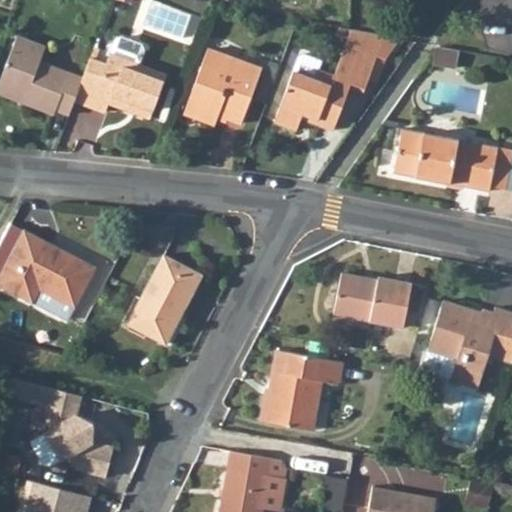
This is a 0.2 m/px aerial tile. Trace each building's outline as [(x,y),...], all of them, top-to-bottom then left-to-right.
[(398,37),(351,28),(332,74),(316,68),(319,59),(301,52),(296,55),(272,120),(294,128),(300,111),(314,117),(313,122),(331,128),(348,81),(362,87),(375,52),(385,56),(398,37)] [(14,33),(0,68),(0,87),(21,96),(19,101),(49,113),(51,109),(65,114),(72,97),(79,77),(37,60),(42,45),(14,33)] [(79,77),(72,97),(102,109),(105,100),(146,115),(162,72),(135,61),(140,46),(138,41),(118,33),(113,35),(103,59),(88,53),(79,77)] [(205,45),(181,110),(212,122),(215,113),(239,122),(258,66),(205,45)] [(436,60),(457,65),(461,51),(440,45),(436,60)] [(0,87),(0,93),(19,101),(21,96),(0,87)] [(456,145),(457,139),(401,127),(392,171),(487,191),(488,185),(503,188),(509,160),(494,157),(496,148),(471,142),(470,148),(456,145)] [(471,142),(457,139),(456,145),(470,148),(471,142)] [(21,226),(0,266),(0,283),(64,317),(92,264),(21,226)] [(159,254),(121,322),(159,342),(196,274),(159,254)] [(338,273),(330,313),(400,327),(408,284),(375,277),(374,284),(358,281),(359,277),(338,273)] [(479,310),(441,301),(423,371),(490,389),(495,372),(483,370),(487,353),(499,356),(511,309),(493,305),(492,311),(490,319),(478,316),(479,310)] [(480,308),(479,310),(478,316),(490,319),(492,311),(480,308)] [(268,351),(254,422),(303,430),(313,381),(329,385),(334,363),(268,351)] [(81,396),(43,386),(38,404),(48,407),(45,417),(52,429),(30,441),(43,464),(51,466),(68,456),(75,468),(106,477),(114,448),(101,445),(99,451),(93,450),(90,444),(94,442),(93,423),(77,414),(77,413),(81,396)] [(275,461),(222,451),(213,503),(211,507),(210,511),(255,511),(262,476),(272,478),(274,468),(275,461)] [(346,505),(348,476),(329,475),(327,504),(346,505)] [(86,511),(91,497),(27,481),(19,511),(86,511)] [(367,489),(363,511),(429,511),(432,499),(367,489)]
